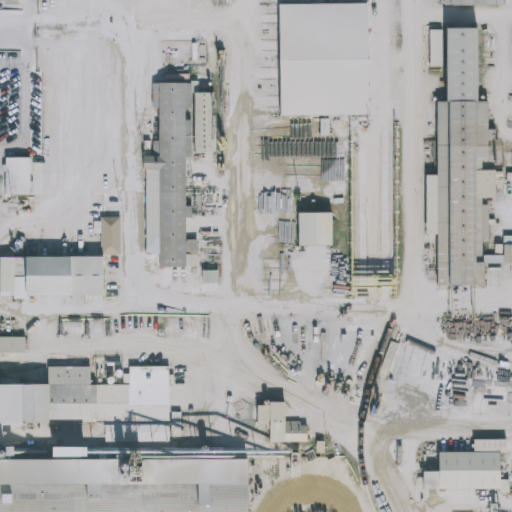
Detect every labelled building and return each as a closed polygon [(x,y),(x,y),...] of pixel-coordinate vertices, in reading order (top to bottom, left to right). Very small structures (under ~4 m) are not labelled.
[(445,0),(446,7),(501,8),(501,0),(445,0)] [(482,29),(483,103),(491,103),(492,164),(487,164),(487,170),(496,170),(496,199),(485,199),(486,287),(439,287),(439,236),(429,237),(428,178),(440,178),(439,104),(450,104),(450,30),(482,29)] [(432,68),(432,50),(443,50),(443,68),(432,68)] [(192,85),(190,242),(198,242),(198,268),(160,268),(160,256),(146,256),(147,157),(153,157),(153,143),(161,143),(161,111),(153,111),(154,84),(192,85)] [(32,159),(32,196),(7,196),(7,159),(32,159)] [(302,246),(302,215),(331,215),(331,221),(312,221),(312,241),(319,241),(318,246),(302,246)] [(122,219),(122,256),(102,256),(102,219),(122,219)] [(2,298),(2,259),(106,258),(106,297),(2,298)] [(219,285),(203,285),(203,273),(219,273),(219,285)] [(0,339),(26,339),(27,355),(0,355),(0,339)] [(0,387),(51,387),(51,369),(92,368),(92,387),(130,387),(130,369),(171,369),(172,446),(106,446),(106,424),(0,424),(0,387)] [(288,405),(288,424),(309,424),(309,445),(273,445),(272,432),(260,432),(259,405),(288,405)] [(440,454),(475,454),(475,442),(504,442),(504,492),(426,492),(426,473),(440,473),(440,454)] [(0,511),(0,461),(245,461),(245,511),(0,511)]
